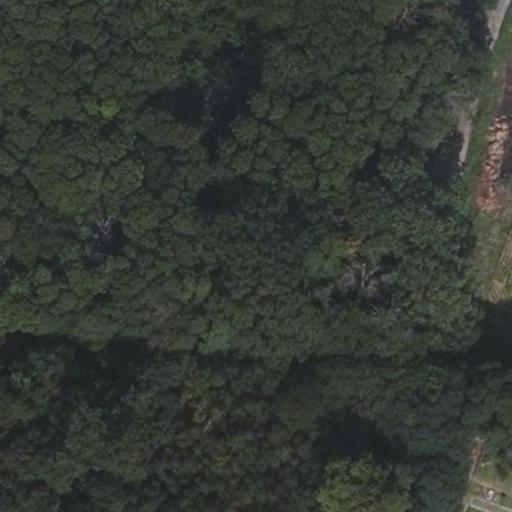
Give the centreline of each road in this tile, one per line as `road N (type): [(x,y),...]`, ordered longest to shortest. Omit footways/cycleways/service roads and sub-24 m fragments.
road 1 (residential): [(511,380),(432,365),(0,349)]
road 2 (track): [(505,375),(462,329),(443,256),(439,149),(508,0)]
